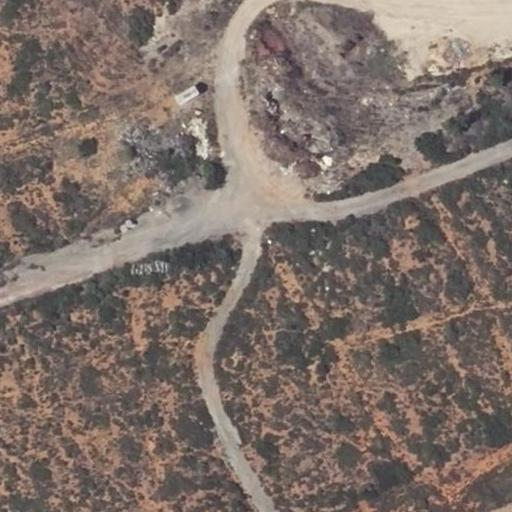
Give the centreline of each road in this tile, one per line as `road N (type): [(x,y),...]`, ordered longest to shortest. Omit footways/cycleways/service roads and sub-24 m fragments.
road 1 (track): [(0,311),(243,216),(416,180),(511,139)]
road 2 (track): [(243,216),(256,237),(254,251),(207,322),(196,364),(275,511)]
